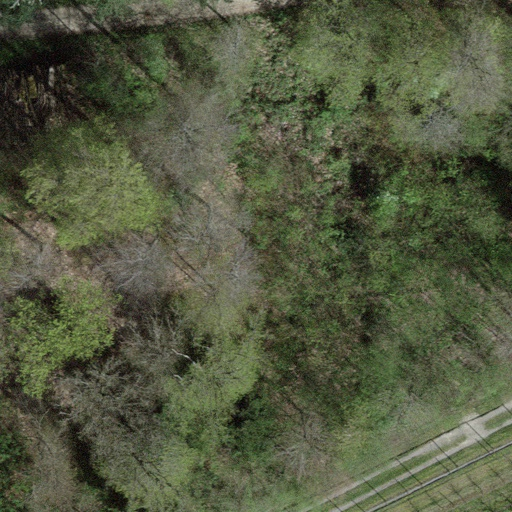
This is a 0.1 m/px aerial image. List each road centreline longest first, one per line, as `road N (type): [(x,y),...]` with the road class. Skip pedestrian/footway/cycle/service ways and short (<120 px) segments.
road 1 (track): [(242,511),(511,399)]
road 2 (track): [(0,22),(256,0)]
